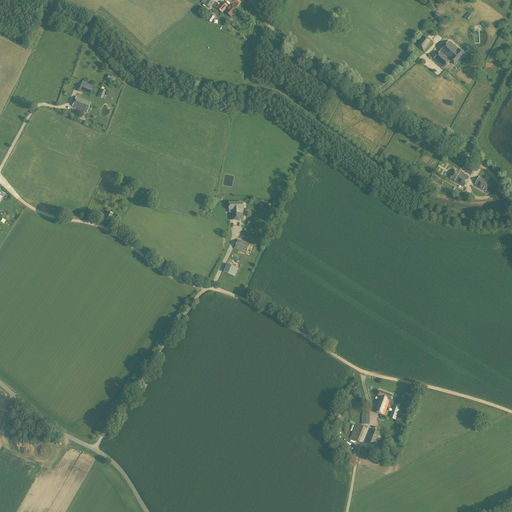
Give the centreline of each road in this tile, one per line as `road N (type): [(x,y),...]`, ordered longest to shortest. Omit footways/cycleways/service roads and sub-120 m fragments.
road 1 (unclassified): [(511,211),(476,159),(296,53),(252,0)]
road 2 (track): [(205,287),(251,303),(356,368),(511,412)]
road 3 (track): [(0,180),(26,205),(108,229),(176,278),(205,287)]
road 4 (unclassified): [(146,511),(120,468),(0,383)]
road 5 (track): [(93,449),(205,287)]
